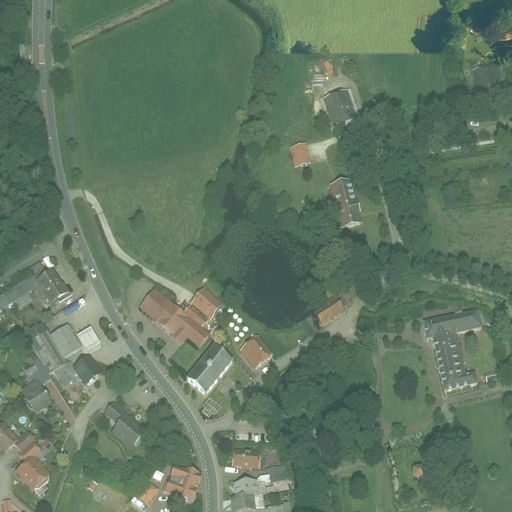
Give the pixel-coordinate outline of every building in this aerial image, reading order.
[(491,22),(493,40),(510,38),(508,20),(491,22)] [(469,72),(473,105),(495,102),(491,69),(469,72)] [(320,103),(329,130),(347,124),(337,97),(320,103)] [(286,152),(291,171),(307,167),(302,148),(286,152)] [(324,189),(336,232),(354,227),(342,184),(324,189)] [(35,293),(45,310),(62,300),(48,276),(36,284),(33,279),(40,275),(35,266),(24,273),(28,281),(0,297),(0,313),(12,306),(16,313),(29,305),(25,299),(35,293)] [(167,340),(177,349),(184,340),(195,350),(204,340),(179,316),(179,317),(151,293),(136,311),(168,338),(167,340)] [(200,294),(188,306),(207,324),(219,312),(200,294)] [(329,298),(304,316),(313,334),(338,316),(329,298)] [(195,315),(188,323),(198,332),(205,325),(195,315)] [(463,381),(455,341),(478,336),(474,315),(417,327),(421,348),(430,346),(440,399),(466,393),(476,391),(473,379),(463,381)] [(89,329),(71,341),(63,330),(47,340),(38,326),(20,338),(46,377),(64,366),(62,363),(76,354),(78,357),(99,345),(89,329)] [(220,338),(226,334),(221,326),(215,329),(220,338)] [(239,353),(254,371),(270,358),(255,341),(239,353)] [(214,349),(187,382),(206,397),(233,364),(214,349)] [(74,370),(87,387),(101,376),(89,359),(74,370)] [(22,394),(34,414),(50,404),(37,384),(22,394)] [(124,429),(115,440),(133,455),(149,436),(129,420),(130,419),(114,406),(107,415),(124,429)] [(340,409),(324,413),(333,447),(349,443),(340,409)] [(3,420),(0,422),(0,446),(2,449),(10,442),(25,461),(17,467),(33,488),(49,475),(34,456),(41,450),(25,430),(16,437),(3,420)] [(50,436),(40,441),(46,452),(56,447),(50,436)] [(259,471),(260,456),(252,455),(251,453),(245,452),(242,454),(235,453),(233,468),(259,471)] [(187,503),(197,469),(186,466),(184,473),(170,468),(161,495),(187,503)] [(231,501),(232,511),(254,511),(253,499),(258,498),(255,484),(234,487),(236,500),(231,501)] [(145,485),(135,499),(146,507),(156,492),(145,485)]
